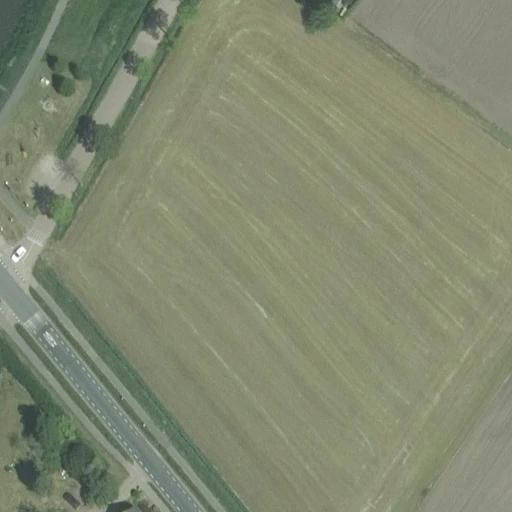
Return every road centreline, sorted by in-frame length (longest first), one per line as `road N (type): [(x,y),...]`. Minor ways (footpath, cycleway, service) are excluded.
road 1 (unclassified): [(0,270),(27,248),(172,0)]
road 2 (tertiary): [(189,511),(0,281)]
